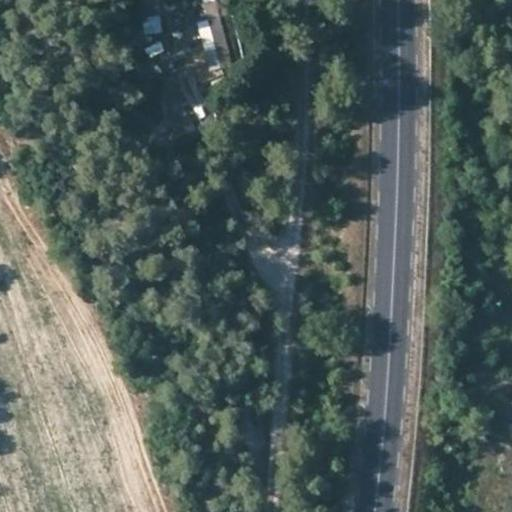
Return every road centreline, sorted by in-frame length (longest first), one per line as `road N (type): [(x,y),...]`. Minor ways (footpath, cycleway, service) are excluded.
road 1 (primary): [(374,511),(399,173),(398,0)]
road 2 (track): [(275,511),(302,0)]
road 3 (track): [(287,300),(226,185),(184,70),(173,13)]
